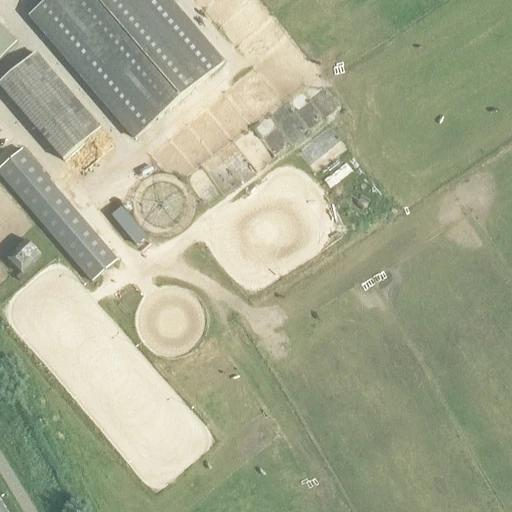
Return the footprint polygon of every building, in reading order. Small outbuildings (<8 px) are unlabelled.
[(135,143),(223,69),(165,0),(52,0),(31,18),(135,143)] [(0,62),(18,45),(0,27),(0,62)] [(63,164),(100,133),(36,56),(0,86),(0,88),(42,139),(63,164)] [(23,151),(0,170),(0,174),(93,284),(118,263),(23,151)] [(137,249),(148,240),(118,204),(107,214),(137,249)]
